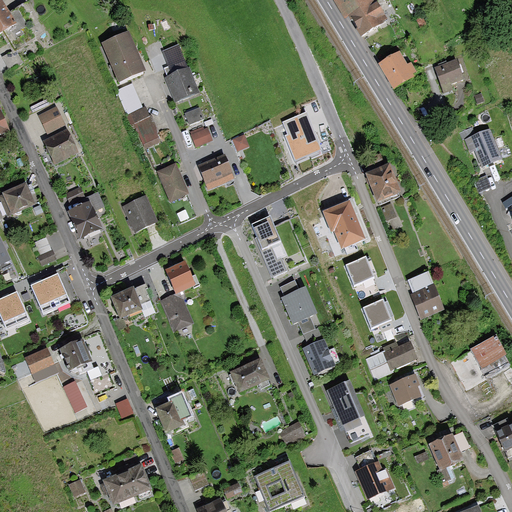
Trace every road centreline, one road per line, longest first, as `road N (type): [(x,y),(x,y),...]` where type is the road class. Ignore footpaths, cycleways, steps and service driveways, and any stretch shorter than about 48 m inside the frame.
road 1 (residential): [(511,498),(434,369),(350,159)]
road 2 (primary): [(511,305),(326,0)]
road 3 (residential): [(90,287),(350,159)]
road 4 (residential): [(185,511),(90,287)]
road 5 (residential): [(90,287),(0,85)]
road 6 (residential): [(350,159),(279,0)]
